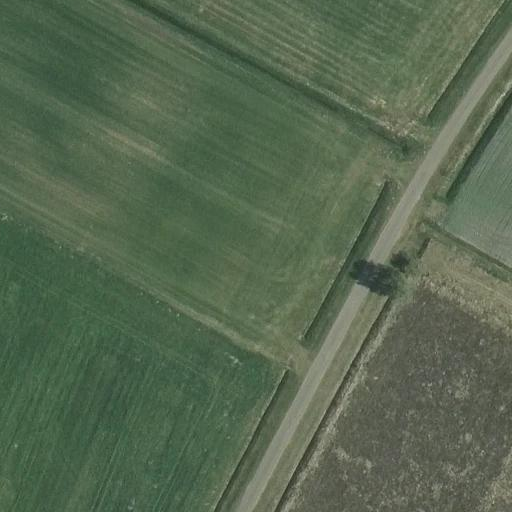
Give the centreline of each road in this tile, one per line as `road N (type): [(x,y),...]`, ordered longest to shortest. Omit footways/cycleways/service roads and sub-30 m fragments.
road 1 (unclassified): [(246,511),(450,127),(511,41)]
road 2 (track): [(511,301),(391,237)]
